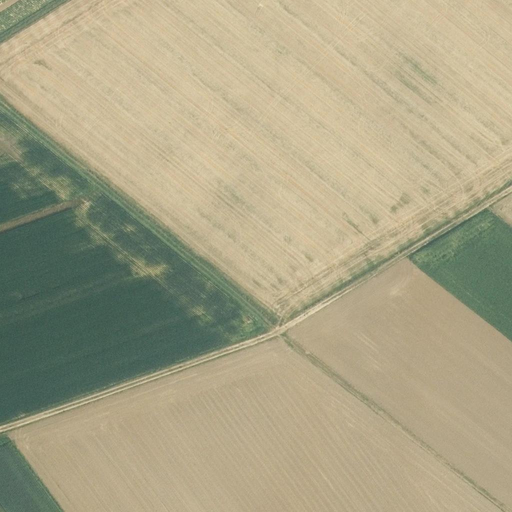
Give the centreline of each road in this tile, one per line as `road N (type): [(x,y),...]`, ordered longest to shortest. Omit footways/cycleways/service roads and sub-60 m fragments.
road 1 (track): [(504,511),(0,107)]
road 2 (track): [(0,440),(286,338),(511,200)]
